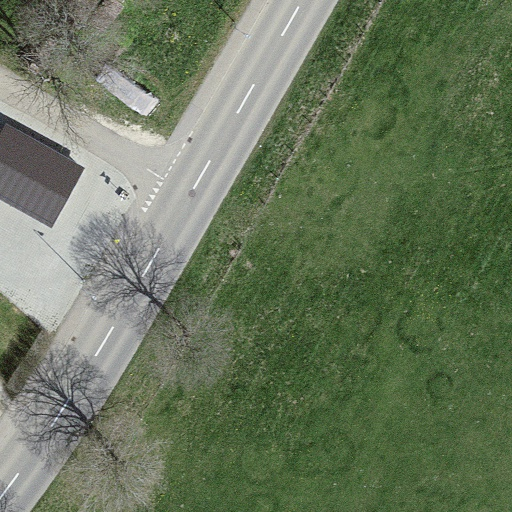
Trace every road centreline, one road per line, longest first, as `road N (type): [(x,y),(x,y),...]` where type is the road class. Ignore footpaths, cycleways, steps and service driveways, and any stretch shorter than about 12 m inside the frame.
road 1 (tertiary): [(0,510),(193,189)]
road 2 (residential): [(0,84),(193,189)]
road 3 (tertiary): [(193,189),(302,0)]
